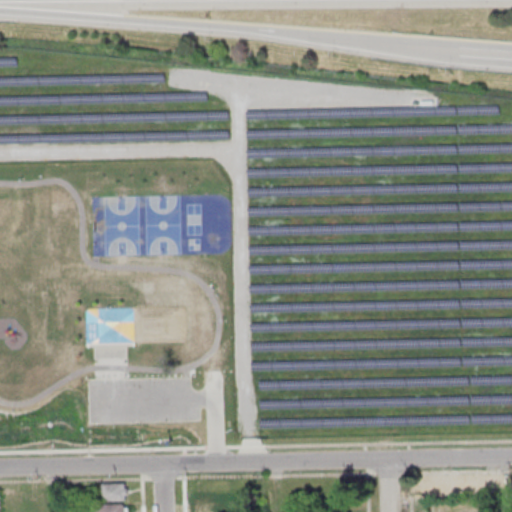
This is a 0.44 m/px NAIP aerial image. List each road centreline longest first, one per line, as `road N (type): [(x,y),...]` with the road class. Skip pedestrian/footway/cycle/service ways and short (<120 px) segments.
road 1 (motorway): [(0,10),(447,50)]
road 2 (residential): [(387,458),(161,464)]
road 3 (residential): [(161,464),(0,467)]
road 4 (residential): [(511,456),(387,458)]
